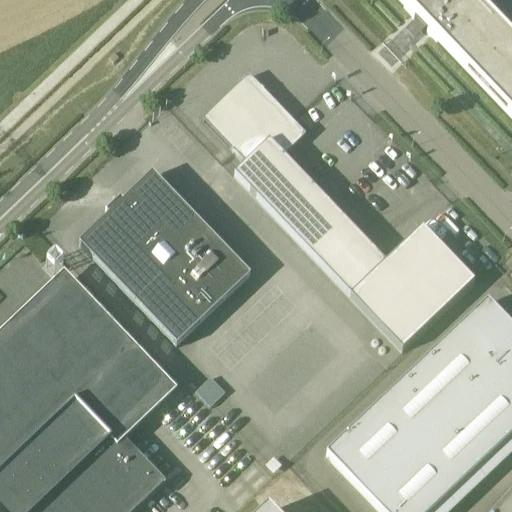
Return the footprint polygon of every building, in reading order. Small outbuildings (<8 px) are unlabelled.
[(429,32),(428,33),(511,120),(511,43),(477,7),(478,6),(472,0),(397,0),(406,8),(405,9),(415,19),(415,18),(418,22),(415,25),(422,32),(426,29),(429,32)] [(386,266),(284,159),(307,138),(292,123),(292,124),(250,81),(251,80),(249,78),(248,80),(205,121),(203,122),(205,124),(205,123),(233,152),(232,152),(246,166),(234,177),(351,300),(386,266)] [(177,350),(250,279),(155,180),(126,208),(120,202),(106,216),(111,222),(82,250),(177,350)] [(386,266),(351,300),(403,355),(475,286),(423,231),(386,266)] [(64,289),(0,349),(0,511),(141,511),(168,489),(119,437),(164,394),(64,289)] [(511,329),(488,304),(326,457),(378,511),(434,511),(511,438),(511,329)]
